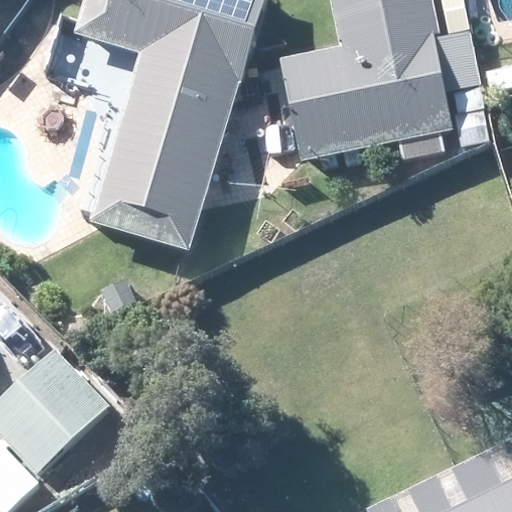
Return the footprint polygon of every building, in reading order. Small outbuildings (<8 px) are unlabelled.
[(90,0),(82,29),(80,36),(146,57),(129,115),(97,218),(96,224),(191,254),(206,206),(251,58),(269,0),(90,0)] [(444,37),(435,0),(333,0),(342,41),(344,50),(284,63),(303,156),(304,163),(313,162),(330,157),(402,142),(405,163),(448,154),(445,134),(457,132),(437,38),(444,37)] [(511,61),(489,67),(495,97),(511,93),(511,61)] [(456,96),(460,132),(463,148),(489,144),(482,92),(456,96)] [(0,499),(9,508),(94,424),(38,368),(0,406),(0,499)] [(511,396),(507,381),(485,390),(492,407),(511,400),(511,396)] [(511,511),(511,480),(446,511),(511,511)]
